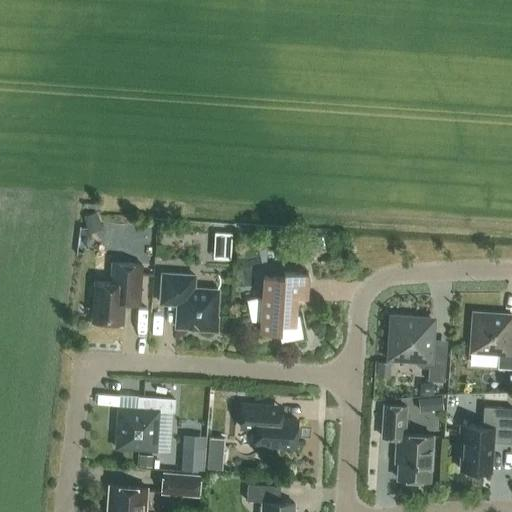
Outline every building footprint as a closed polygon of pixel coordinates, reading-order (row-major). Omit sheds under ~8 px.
[(95,212),(82,216),(87,233),(100,229),(95,212)] [(214,255),(232,255),(232,229),(214,229),(214,255)] [(95,281),(92,323),(123,325),(124,303),(125,293),(140,294),(142,265),(112,263),(111,283),(95,281)] [(263,301),(248,303),(251,320),(261,319),(260,332),(280,334),(281,339),(303,335),(299,317),(296,318),(297,297),(307,298),(309,274),(284,272),(284,278),(264,276),(263,301)] [(162,273),(160,303),(178,304),(176,327),(203,329),(203,330),(217,331),(218,317),(217,317),(219,290),(194,288),(195,275),(162,273)] [(511,315),(474,313),(471,351),(499,353),(498,368),(511,368),(511,343),(510,344),(511,315)] [(395,317),(393,317),(390,357),(419,359),(418,367),(429,368),(428,380),(444,381),(447,350),(431,348),(433,320),(411,318),(411,315),(395,314),(395,317)] [(420,382),(419,393),(433,394),(434,383),(420,382)] [(442,395),(418,398),(419,412),(444,409),(442,395)] [(138,409),(118,408),(116,447),(156,450),(158,411),(174,412),(175,399),(138,397),(138,409)] [(242,404),(241,428),(256,428),(255,444),(295,447),(297,419),(279,418),(280,406),(242,404)] [(384,405),(382,437),(397,438),(395,461),(399,461),(398,478),(430,480),(433,436),(405,434),(406,406),(384,405)] [(461,425),(459,442),(462,443),(460,469),(491,471),(493,442),(511,443),(511,431),(511,408),(484,406),(482,427),(461,425)] [(183,447),(181,470),(203,472),(204,449),(183,447)] [(152,467),(152,455),(139,454),(138,466),(152,467)] [(206,456),(206,468),(221,469),(221,457),(206,456)] [(200,476),(162,473),(160,495),(198,498),(200,476)] [(248,484),(247,500),(262,502),(261,511),(294,511),(295,503),(279,502),(280,486),(248,484)] [(145,511),(148,488),(109,485),(108,510),(112,511),(145,511)]
